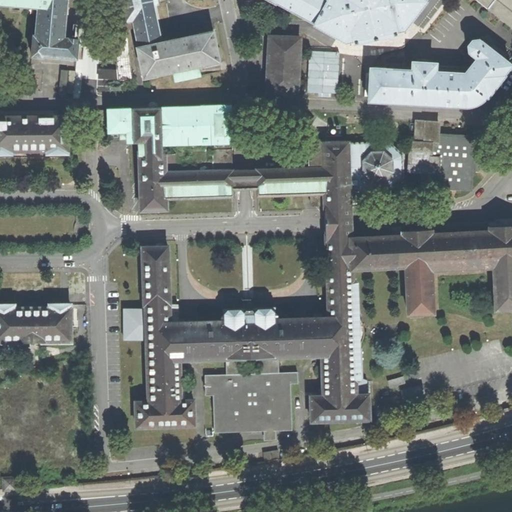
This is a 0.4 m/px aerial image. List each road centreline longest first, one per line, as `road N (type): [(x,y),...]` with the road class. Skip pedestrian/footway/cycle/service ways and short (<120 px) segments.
road 1 (secondary): [(511,431),(352,469),(185,496),(3,511)]
road 2 (residential): [(243,98),(489,118),(511,127)]
road 3 (unclassified): [(248,223),(470,211),(500,185)]
road 4 (residential): [(438,0),(408,37),(364,50),(301,27),(234,25)]
road 5 (residential): [(243,98),(86,101)]
road 6 (unclassified): [(106,229),(248,223)]
road 7 (residential): [(248,223),(243,98)]
